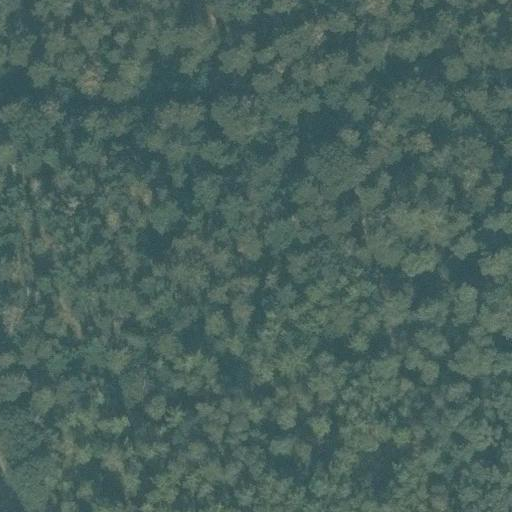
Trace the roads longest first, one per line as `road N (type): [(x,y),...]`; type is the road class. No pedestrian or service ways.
road 1 (track): [(239,108),(0,115)]
road 2 (track): [(511,98),(355,106)]
